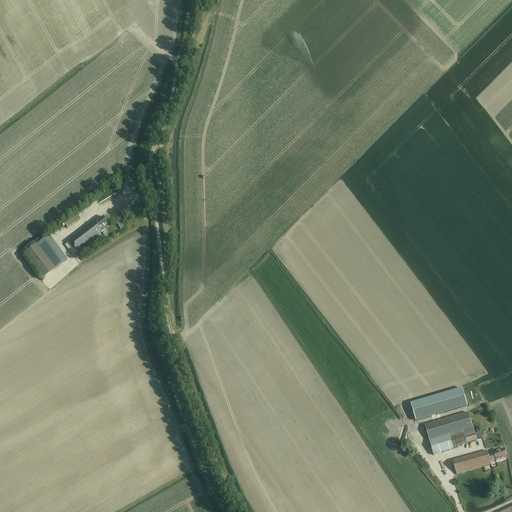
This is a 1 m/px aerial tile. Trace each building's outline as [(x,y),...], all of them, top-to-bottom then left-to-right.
[(67,228),(79,220),(75,214),(63,222),(67,228)] [(94,223),(65,245),(72,255),(102,232),(101,232),(105,229),(103,227),(107,223),(103,217),(100,219),(99,218),(97,220),(97,221),(95,224),(94,223)] [(49,236),(24,254),(42,278),(67,260),(49,236)] [(461,389),(412,404),(417,421),(466,407),(461,389)] [(468,413),(425,426),(434,456),(453,450),(453,448),(467,444),(482,439),(480,432),(475,434),(473,428),(468,413)] [(491,462),(495,461),(496,460),(496,462),(506,459),(504,449),(493,452),(494,453),(488,455),(487,451),(452,462),(457,475),(491,465),(491,462)]
